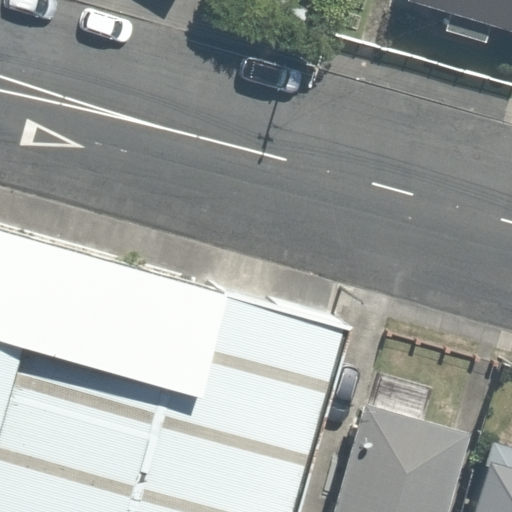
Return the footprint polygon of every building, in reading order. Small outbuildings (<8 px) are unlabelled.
[(298,0),(204,0),(200,8),(273,48),(298,0)] [(511,28),(511,0),(397,0),(397,3),(511,28)] [(219,511),(279,313),(0,230),(0,511),(219,511)] [(430,511),(452,425),(349,399),(320,511),(430,511)] [(511,511),(511,448),(486,442),(468,511),(511,511)]
